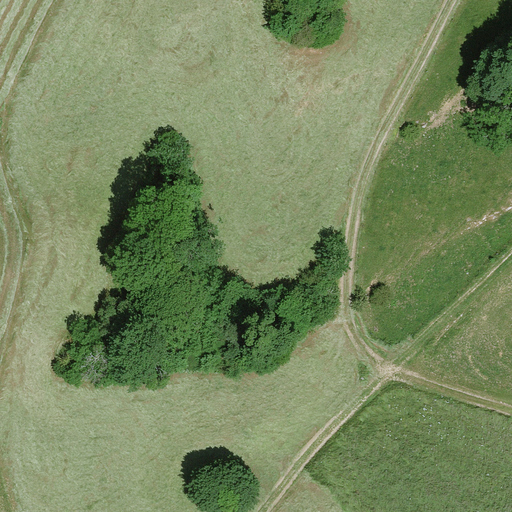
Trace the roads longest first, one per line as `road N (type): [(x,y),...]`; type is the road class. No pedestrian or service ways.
road 1 (track): [(448,0),(379,129),(353,201),(346,290),(357,345),(391,370),(511,411)]
road 2 (track): [(257,511),(511,255)]
